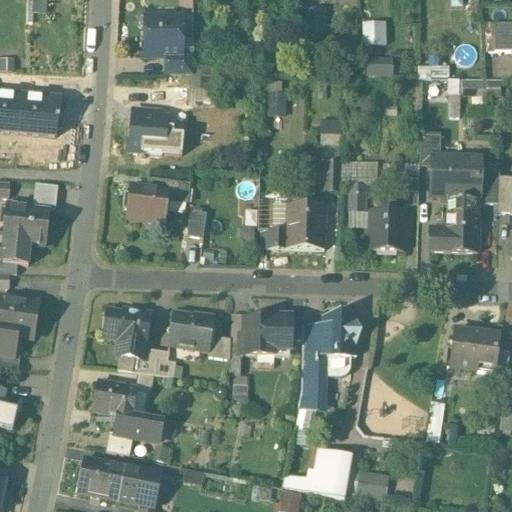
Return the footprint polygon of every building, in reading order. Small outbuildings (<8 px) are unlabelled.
[(323,13),(307,13),(308,49),(324,49),(323,13)] [(165,21),(145,21),(145,61),(165,61),(181,60),(181,57),(181,21),(178,21),(172,15),(165,21)] [(363,48),(386,46),(385,22),(362,23),(363,48)] [(511,26),(481,28),(482,56),(511,54),(511,26)] [(193,57),(181,57),(181,60),(165,61),(165,79),(193,79),(193,57)] [(381,68),(367,67),(367,77),(380,77),(381,68)] [(432,99),(449,99),(449,119),(458,119),(458,76),(432,76),(432,99)] [(219,80),(200,79),(200,94),(218,94),(219,80)] [(460,81),(460,98),(485,98),(485,81),(460,81)] [(187,92),(163,91),(162,104),(186,106),(187,92)] [(286,118),(285,93),(268,93),(268,118),(286,118)] [(60,102),(0,97),(0,135),(54,139),(55,126),(58,126),(60,102)] [(186,106),(162,104),(160,120),(142,119),(142,126),(131,125),(128,155),(147,157),(147,158),(161,159),(162,157),(181,159),(186,106)] [(450,166),(440,166),(440,139),(421,139),(420,170),(432,170),(431,200),(447,201),(446,234),(430,233),(429,256),(477,258),(479,208),(480,174),(480,167),(475,162),(455,161),(450,166)] [(340,150),(320,149),(320,165),(325,165),(325,167),(340,167),(340,150)] [(340,167),(325,167),(324,195),(339,196),(340,167)] [(419,174),(404,174),(404,208),(418,208),(419,174)] [(499,175),(480,174),(479,208),(499,208),(499,180),(499,175)] [(361,176),(349,175),(349,189),(360,190),(361,176)] [(511,180),(499,180),(499,208),(498,216),(511,216),(511,180)] [(187,190),(164,186),(162,187),(161,189),(160,191),(169,192),(167,203),(185,205),(187,190)] [(9,189),(0,188),(0,201),(8,201),(9,189)] [(360,190),(349,189),(348,216),(364,217),(365,190),(360,190)] [(160,191),(147,190),(146,192),(130,190),(129,198),(124,197),(122,213),(127,214),(126,223),(164,228),(167,203),(169,192),(160,191)] [(32,210),(4,207),(0,260),(0,266),(18,269),(29,270),(30,249),(45,250),(49,215),(31,213),(32,210)] [(325,211),(287,210),(286,234),(287,234),(286,252),(323,253),(325,211)] [(205,217),(190,215),(187,240),(203,241),(205,217)] [(404,216),(370,215),(369,255),(403,256),(404,216)] [(286,234),(267,234),(266,252),(286,252),(287,234),(286,234)] [(0,278),(8,279),(16,279),(18,269),(0,266),(0,278)] [(8,279),(0,278),(0,291),(8,292),(8,279)] [(27,304),(5,300),(5,305),(0,304),(0,305),(0,338),(16,341),(32,343),(37,310),(26,308),(27,304)] [(129,314),(129,318),(108,315),(104,342),(127,345),(145,347),(149,317),(129,314)] [(213,322),(194,319),(194,321),(173,318),(168,350),(207,356),(208,356),(210,340),(213,322)] [(245,319),(231,319),(230,343),(230,349),(239,349),(239,339),(243,339),(244,323),(245,323),(245,319)] [(291,320),(273,320),(273,323),(275,324),(274,355),(292,355),(292,344),(291,321),(291,320)] [(303,322),(291,321),(292,344),(302,344),(303,331),(303,322)] [(356,322),(325,321),(323,332),(303,331),(301,395),(298,412),(320,417),(324,399),(325,382),(340,382),(344,380),(347,378),(349,375),(351,371),(351,360),(355,360),(356,322)] [(245,323),(244,323),(243,339),(239,339),(239,349),(239,359),(240,359),(274,360),(274,355),(275,324),(273,323),(245,323)] [(500,338),(455,333),(450,371),(495,376),(500,338)] [(0,359),(13,361),(16,341),(0,338),(0,359)] [(230,343),(210,340),(208,356),(207,356),(207,361),(230,364),(230,349),(230,343)] [(124,359),(120,359),(118,375),(130,377),(132,362),(140,362),(142,353),(144,353),(145,347),(127,345),(124,359)] [(239,349),(230,349),(230,364),(229,380),(234,380),(239,380),(240,359),(239,359),(239,349)] [(144,353),(142,353),(140,362),(132,362),(130,377),(152,379),(156,354),(144,353)] [(169,355),(156,354),(152,379),(173,382),(175,367),(167,365),(169,355)] [(239,380),(234,380),(233,403),(248,403),(249,380),(239,380)] [(511,381),(506,381),(502,413),(511,414),(511,381)] [(137,393),(97,386),(92,415),(119,419),(132,421),(137,393)] [(440,443),(443,404),(431,403),(428,442),(440,443)] [(132,421),(119,419),(116,437),(116,438),(133,441),(140,442),(141,437),(159,440),(162,424),(141,421),(141,423),(132,421)] [(133,441),(116,438),(116,437),(109,436),(105,455),(129,460),(133,441)] [(124,471),(83,463),(77,496),(117,504),(124,471)] [(348,472),(318,465),(313,488),(298,485),(296,492),(341,503),(348,472)] [(159,478),(124,471),(117,504),(138,508),(140,502),(147,498),(155,499),(159,478)] [(280,492),(275,511),(298,511),(301,496),(280,492)]
